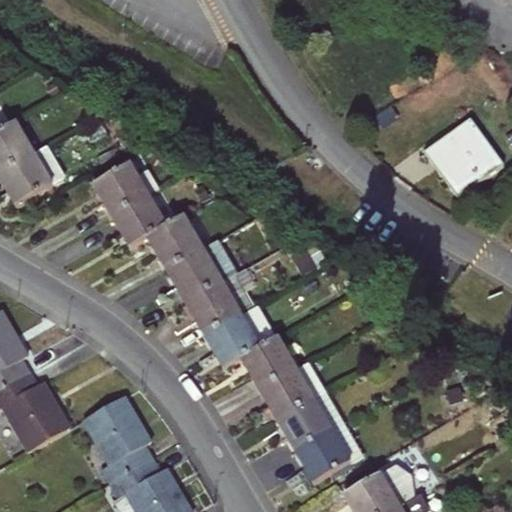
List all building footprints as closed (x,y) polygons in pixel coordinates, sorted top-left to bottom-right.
[(465,121),(417,149),(444,198),(493,171),(465,121)] [(14,127),(0,134),(0,178),(33,160),(14,127)] [(50,189),(33,160),(0,178),(0,185),(14,210),(50,189)] [(92,188),(112,220),(147,200),(128,168),(92,188)] [(148,241),(165,231),(147,200),(112,220),(130,251),(148,241)] [(148,241),(167,274),(201,254),(182,221),(165,231),(148,241)] [(167,274),(185,306),(233,278),(214,246),(201,254),(167,274)] [(185,306),(203,337),(239,316),(251,309),(233,278),(185,306)] [(251,309),(239,316),(260,352),(277,342),(276,340),(256,306),(251,309)] [(0,314),(0,391),(27,376),(20,363),(26,359),(0,314)] [(224,372),(242,362),(260,352),(239,316),(203,337),(224,372)] [(242,362),(260,393),(295,372),(277,342),(260,352),(242,362)] [(325,395),(307,365),(295,372),(313,403),(325,395)] [(260,393),(278,424),(313,403),(295,372),(260,393)] [(0,411),(2,411),(28,454),(68,431),(41,385),(35,388),(27,376),(0,391),(0,411)] [(325,395),(313,403),(332,434),(344,427),(325,395)] [(122,398),(83,421),(109,466),(101,471),(110,485),(150,461),(143,449),(149,445),(122,398)] [(278,424),(296,455),(332,434),(313,403),(278,424)] [(352,442),(344,427),(332,434),(340,449),(352,442)] [(350,465),(340,449),(332,434),(296,455),(314,486),(350,465)] [(150,461),(110,485),(118,499),(125,494),(135,511),(187,511),(164,471),(158,474),(150,461)] [(343,498),(351,511),(390,511),(397,509),(413,499),(410,477),(395,468),(343,498)]
